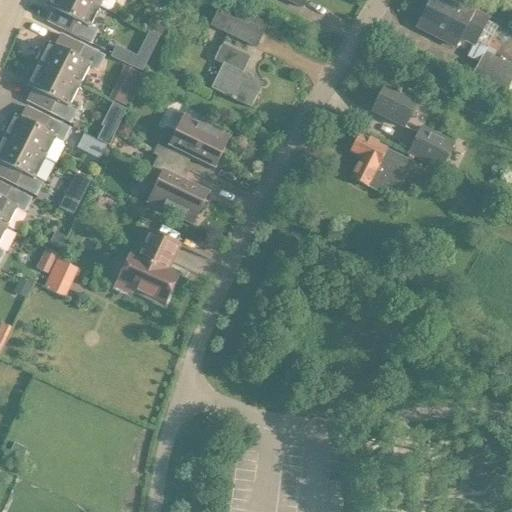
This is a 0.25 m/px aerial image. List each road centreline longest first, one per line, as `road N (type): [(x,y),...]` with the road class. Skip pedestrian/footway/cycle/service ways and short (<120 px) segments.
road 1 (residential): [(380,0),(286,150),(183,387)]
road 2 (unclassified): [(152,511),(183,387)]
